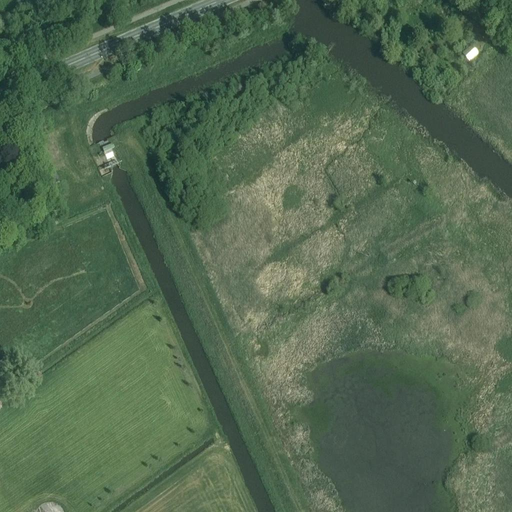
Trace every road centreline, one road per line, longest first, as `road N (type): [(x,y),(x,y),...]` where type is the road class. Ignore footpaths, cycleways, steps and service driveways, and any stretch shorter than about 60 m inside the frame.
road 1 (track): [(128,147),(300,511)]
road 2 (secondary): [(0,94),(224,0)]
